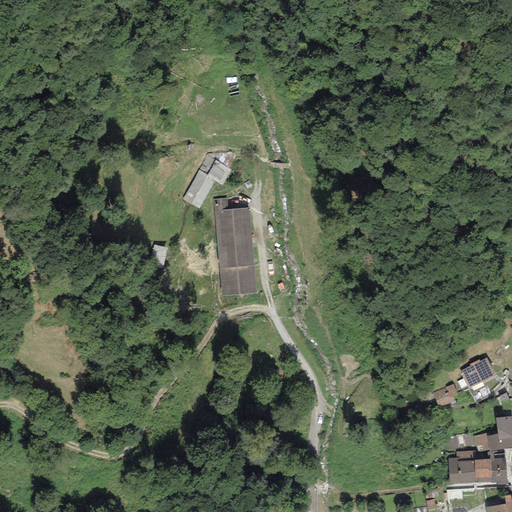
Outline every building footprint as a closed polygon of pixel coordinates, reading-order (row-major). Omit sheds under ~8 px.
[(182,199),(201,211),(218,182),(224,185),(234,170),(208,155),(182,199)] [(214,201),(222,298),(255,295),(247,210),(228,211),(227,200),(214,201)] [(458,380),(464,392),(471,389),(473,392),(498,379),(487,359),(463,371),(466,376),(458,380)] [(452,386),(433,394),(438,407),(453,402),(451,398),(456,396),(452,386)] [(511,436),(511,417),(499,418),(500,434),(511,437),(511,436)] [(471,433),(457,436),(460,448),(474,445),(472,438),(471,433)] [(487,437),(486,434),(472,438),(477,454),(491,450),(487,437)] [(492,453),(511,449),(511,440),(511,437),(500,434),(487,437),(491,450),(492,453)] [(457,436),(444,438),(446,452),(460,448),(457,436)] [(460,458),(449,460),(452,484),(463,483),(461,463),(460,458)] [(476,461),(479,482),(495,481),(494,460),(476,461)] [(494,460),(495,481),(509,482),(509,461),(494,460)] [(461,463),(463,483),(479,482),(476,461),(461,463)] [(475,488),(448,490),(448,504),(462,502),(461,497),(476,496),(475,488)] [(487,510),(487,511),(511,511),(511,501),(505,503),(507,506),(487,510)]
